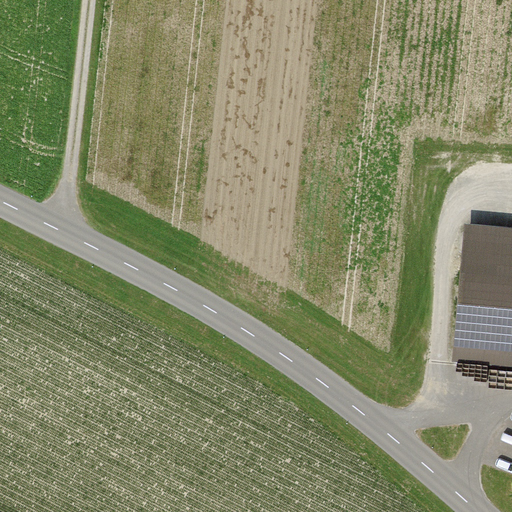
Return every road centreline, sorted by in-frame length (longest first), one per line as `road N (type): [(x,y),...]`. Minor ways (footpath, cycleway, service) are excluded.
road 1 (tertiary): [(0,201),(251,335),(370,419),(477,511)]
road 2 (track): [(66,234),(92,0)]
